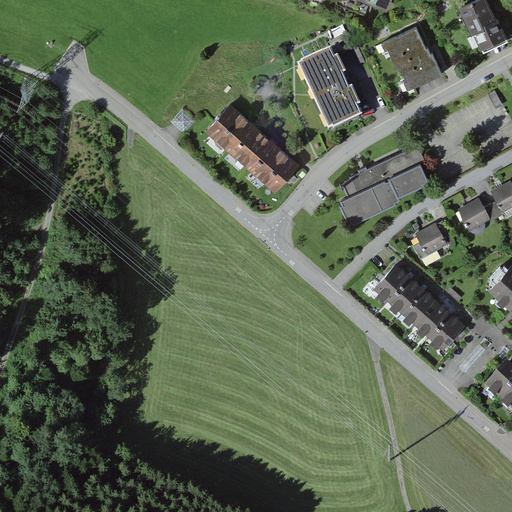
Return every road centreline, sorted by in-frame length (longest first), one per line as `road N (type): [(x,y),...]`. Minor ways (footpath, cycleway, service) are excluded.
road 1 (track): [(72,74),(43,247),(0,375)]
road 2 (residential): [(511,60),(342,155),(265,238)]
road 3 (residential): [(265,238),(72,74)]
road 4 (residential): [(511,455),(328,293)]
road 5 (residential): [(328,293),(405,218),(511,156)]
road 6 (track): [(376,336),(411,511)]
